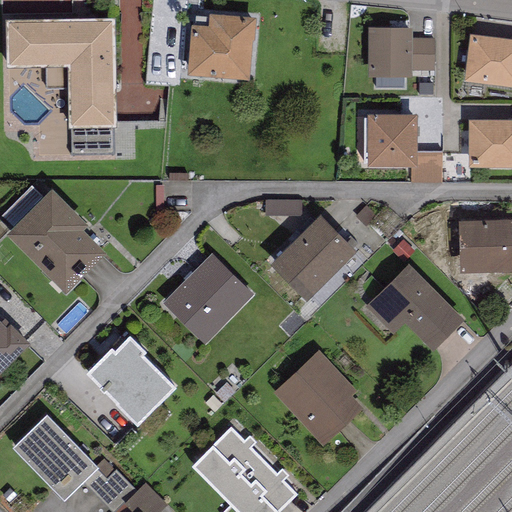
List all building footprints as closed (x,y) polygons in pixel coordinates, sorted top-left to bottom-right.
[(255,21),(209,17),(208,30),(191,28),(186,79),(249,84),(252,44),(253,44),(255,21)] [(114,21),(6,23),(7,71),(68,70),(69,130),(71,130),(72,157),(113,156),(112,131),(116,131),(114,21)] [(411,31),(368,31),(368,81),(411,81),(411,71),(411,40),(411,31)] [(511,90),(511,42),(469,38),(464,85),(511,90)] [(435,40),(411,40),(411,71),(434,71),(435,40)] [(416,152),(416,118),(367,118),(366,171),(411,171),(416,171),(416,152)] [(511,123),(468,123),(467,171),(511,171),(511,123)] [(441,153),(416,152),(416,171),(411,171),(410,185),(441,185),(441,153)] [(288,159),(266,159),(266,169),(287,170),(288,159)] [(88,230),(51,193),(5,239),(65,298),(106,257),(83,234),(88,230)] [(306,306),(357,256),(320,219),(269,269),(306,306)] [(511,222),(458,225),(460,276),(511,274),(511,222)] [(204,348),(253,297),(211,257),(162,307),(204,348)] [(462,325),(407,268),(365,307),(392,336),(403,326),(431,355),(462,325)] [(0,376),(29,347),(4,322),(0,326),(0,376)] [(144,357),(129,342),(114,357),(112,355),(88,379),(118,408),(117,410),(137,429),(174,392),(141,359),(144,357)] [(356,394),(318,353),(273,395),(322,448),(363,411),(352,398),(356,394)] [(46,419),(13,452),(63,504),(97,471),(46,419)] [(231,430),(191,471),(232,511),(282,511),(297,497),(282,482),(288,477),(282,470),(277,475),(251,449),(256,444),(250,438),(245,443),(231,430)] [(145,485),(121,508),(124,511),(161,511),(166,507),(145,485)]
